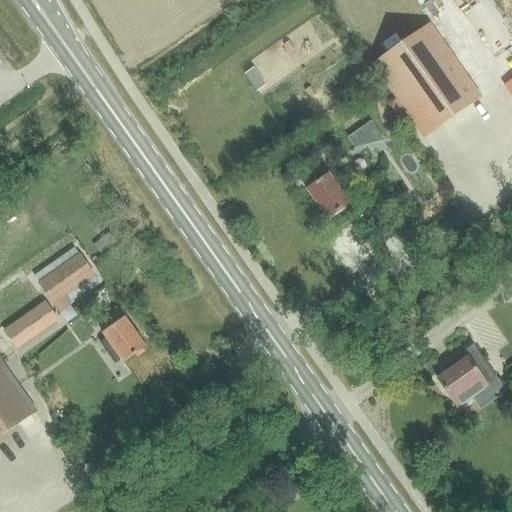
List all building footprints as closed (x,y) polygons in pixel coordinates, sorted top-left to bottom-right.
[(423,139),(481,99),(430,27),(372,67),(423,139)] [(327,221),(348,205),(326,176),(321,180),(314,170),(298,181),(305,191),(327,221)] [(39,284),(59,313),(70,305),(64,297),(95,275),(79,253),(38,283),(39,284)] [(125,363),(146,348),(124,318),(124,319),(116,309),(101,320),(108,330),(103,334),(125,363)] [(50,312),(10,340),(17,351),(58,323),(50,312)] [(437,380),(456,408),(497,381),(473,346),(441,367),(445,374),(437,380)] [(0,437),(35,413),(0,362),(0,437)] [(226,398),(230,403),(238,397),(235,392),(226,398)]
